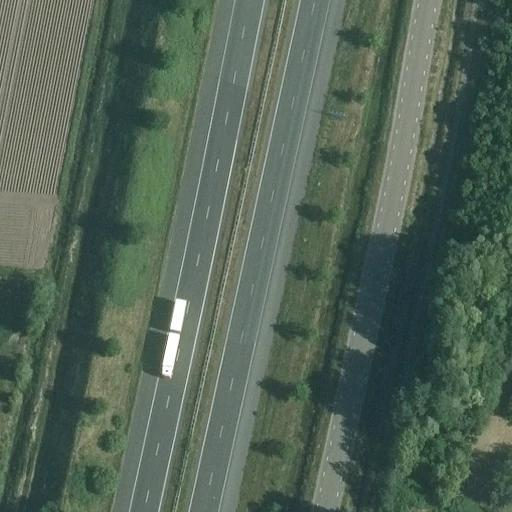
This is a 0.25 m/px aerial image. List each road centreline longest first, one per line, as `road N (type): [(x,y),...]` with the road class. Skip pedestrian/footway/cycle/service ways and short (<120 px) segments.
road 1 (motorway): [(203,511),(314,0)]
road 2 (secondary): [(324,511),(426,0)]
road 3 (motorway): [(244,0),(142,511)]
